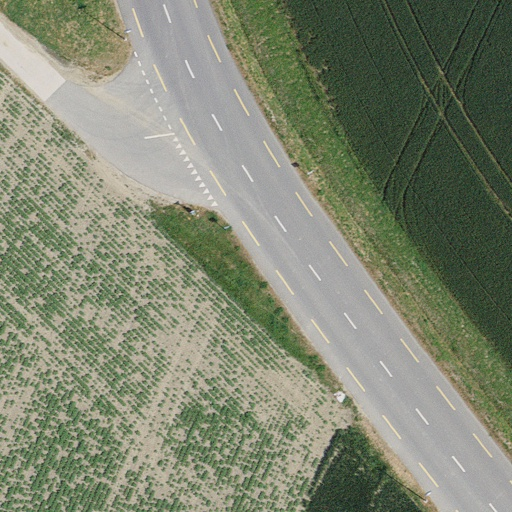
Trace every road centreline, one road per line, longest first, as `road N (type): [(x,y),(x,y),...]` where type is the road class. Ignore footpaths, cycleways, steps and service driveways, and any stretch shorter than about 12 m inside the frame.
road 1 (unclassified): [(497,511),(316,277),(216,122)]
road 2 (track): [(216,122),(150,143),(125,139),(73,111),(0,39)]
road 3 (unclassified): [(163,0),(216,122)]
